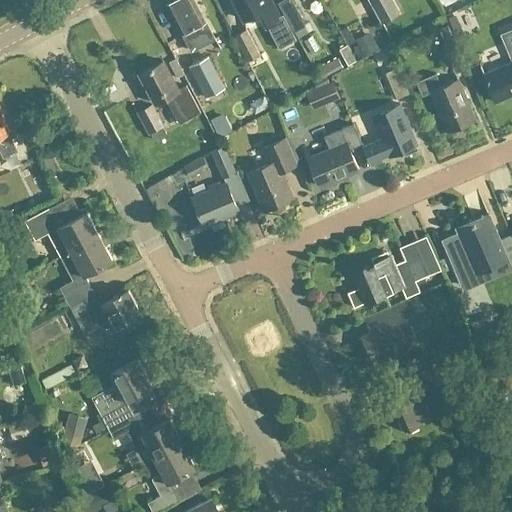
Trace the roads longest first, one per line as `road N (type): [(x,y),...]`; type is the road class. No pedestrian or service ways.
road 1 (residential): [(178,293),(36,25)]
road 2 (residential): [(311,511),(354,442),(271,256)]
road 3 (residential): [(511,152),(271,256)]
road 4 (residential): [(299,511),(178,293)]
